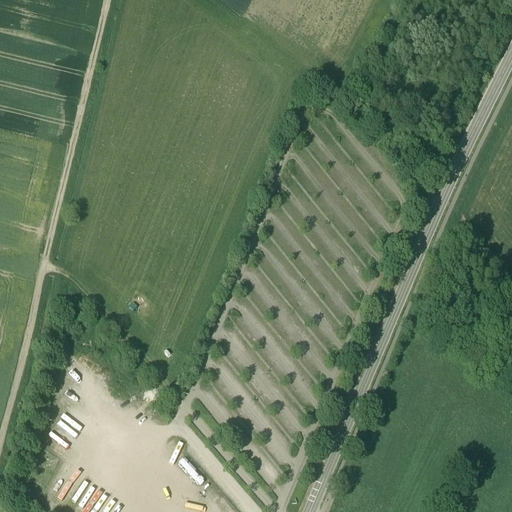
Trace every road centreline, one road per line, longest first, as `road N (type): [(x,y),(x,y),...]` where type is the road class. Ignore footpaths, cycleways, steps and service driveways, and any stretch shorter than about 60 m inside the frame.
road 1 (tertiary): [(311,511),(445,189),(511,54)]
road 2 (track): [(50,273),(116,0)]
road 3 (track): [(0,478),(50,273)]
road 4 (track): [(50,273),(73,283),(189,417)]
